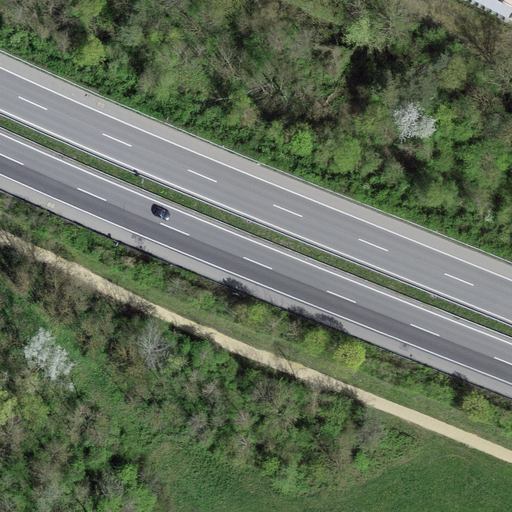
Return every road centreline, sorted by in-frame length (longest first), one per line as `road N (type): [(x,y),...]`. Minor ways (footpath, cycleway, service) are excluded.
road 1 (track): [(0,231),(230,346),(511,458)]
road 2 (motorway): [(511,303),(0,92)]
road 3 (motorway): [(0,157),(511,366)]
